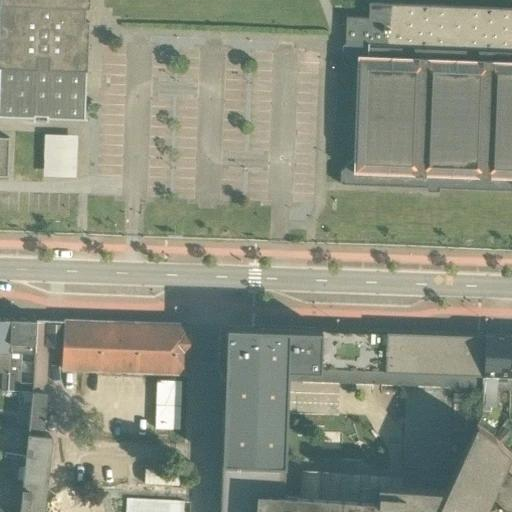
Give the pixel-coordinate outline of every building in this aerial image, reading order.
[(0,0),(0,115),(33,117),(33,115),(45,115),(45,117),(83,118),(85,69),(86,70),(88,20),(84,20),(84,7),(89,7),(88,0),(0,0)] [(511,7),(367,1),(367,16),(344,16),(343,42),(341,44),(340,51),(355,67),(352,157),(339,169),(338,183),(511,189),(511,7)] [(76,134),(42,132),(41,157),(42,157),(41,174),(74,176),(76,134)] [(7,389),(10,317),(0,316),(0,371),(0,372),(0,388),(7,389)] [(33,350),(34,318),(10,317),(7,389),(31,389),(32,381),(19,381),(21,349),(33,350)] [(32,381),(31,389),(17,511),(43,511),(52,433),(42,432),(46,390),(47,345),(48,318),(34,318),(33,350),(32,381)] [(48,318),(47,345),(53,345),(61,346),(62,319),(54,319),(48,318)] [(62,319),(61,346),(60,367),(186,372),(188,323),(62,319)] [(221,462),(282,464),(285,379),(481,386),(483,333),(224,324),(219,462),(221,462)] [(508,384),(510,334),(483,333),(481,386),(480,404),(496,405),(496,384),(508,384)] [(479,511),(490,490),(511,511),(511,455),(473,421),(448,474),(443,486),(400,484),(401,476),(299,467),(297,494),(281,492),(282,464),(221,462),(218,511),(479,511)] [(143,467),(143,482),(178,483),(178,468),(143,467)] [(183,511),(184,497),(123,493),(121,511),(183,511)]
